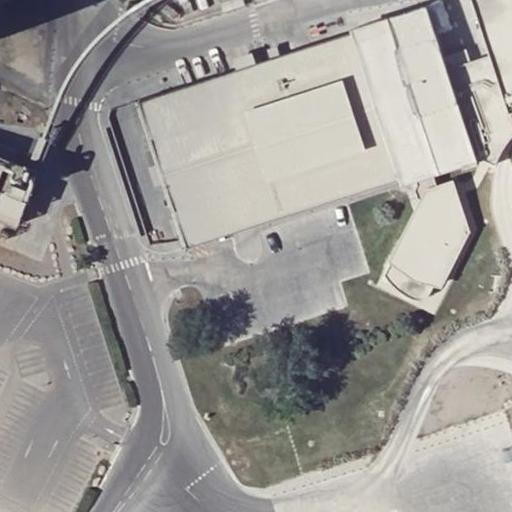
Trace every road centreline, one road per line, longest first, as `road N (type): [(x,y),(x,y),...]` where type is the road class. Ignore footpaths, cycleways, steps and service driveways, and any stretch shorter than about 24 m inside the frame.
road 1 (unknown): [(123,266),(385,219)]
road 2 (unknown): [(0,315),(156,391)]
